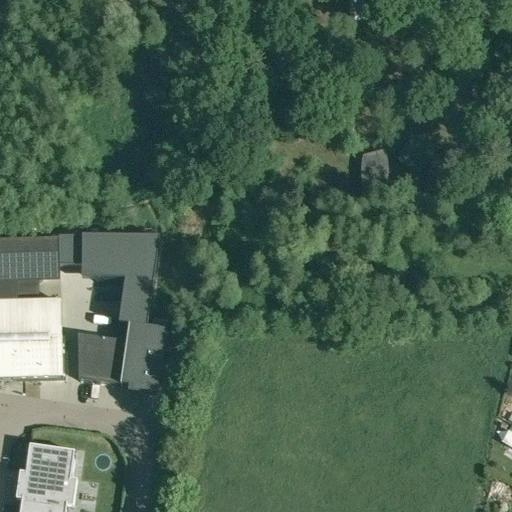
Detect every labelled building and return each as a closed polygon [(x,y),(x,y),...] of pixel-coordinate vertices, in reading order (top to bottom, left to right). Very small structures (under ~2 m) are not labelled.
[(349,0),(350,3),(350,24),(364,24),(363,0),(349,0)] [(507,62),(510,64),(503,76),(511,81),(511,31),(493,58),(505,66),(507,62)] [(386,157),(362,156),(363,196),(387,197),(386,157)] [(119,327),(116,343),(121,344),(128,345),(130,328),(148,331),(161,241),(83,242),(83,284),(125,283),(119,327)] [(51,286),(65,271),(64,242),(0,244),(0,382),(63,381),(61,304),(23,305),(22,286),(51,286)] [(128,345),(121,388),(129,390),(129,395),(157,400),(167,334),(148,331),(130,328),(128,345)] [(121,344),(79,338),(79,382),(121,388),(128,345),(121,344)] [(511,436),(508,434),(502,444),(511,449),(511,436)] [(22,511),(67,511),(68,511),(74,511),(78,483),(72,482),(76,456),(30,449),(26,477),(21,476),(17,503),(23,504),(22,511)]
